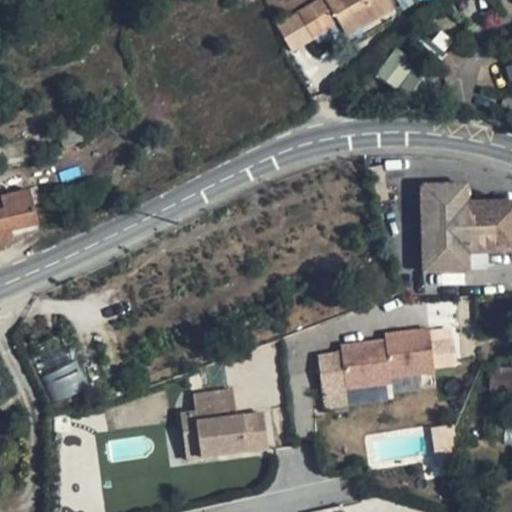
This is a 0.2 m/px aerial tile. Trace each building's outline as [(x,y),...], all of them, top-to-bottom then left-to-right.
[(393,6),(389,0),(320,0),(278,25),(292,50),(340,23),(346,33),(393,6)] [(390,48),(378,78),(401,88),(413,58),(390,48)] [(511,55),(503,58),(511,84),(511,83),(511,55)] [(463,185),(418,186),(421,274),(466,273),(465,254),(511,252),(511,201),(464,203),(463,185)] [(42,203),(38,189),(30,191),(3,197),(4,201),(0,202),(0,243),(14,240),(12,230),(38,224),(33,205),(42,203)] [(451,329),(316,344),(321,392),(457,378),(451,329)] [(91,386),(65,333),(28,349),(53,404),(91,386)] [(511,367),(492,367),(492,393),(511,393),(511,367)] [(222,449),(223,459),(270,454),(266,419),(245,421),(246,429),(240,429),(236,397),(196,402),(198,416),(202,451),(222,449)] [(202,451),(198,416),(183,418),(188,463),(223,459),(222,449),(202,451)]
